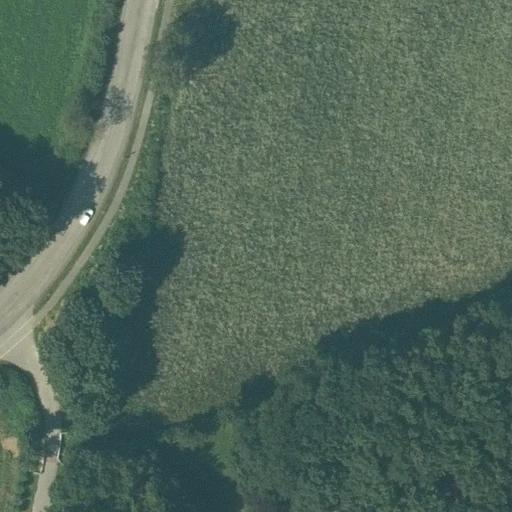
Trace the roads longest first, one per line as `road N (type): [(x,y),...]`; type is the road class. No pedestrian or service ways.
road 1 (secondary): [(0,309),(52,250),(99,167),(140,0)]
road 2 (track): [(511,444),(328,511)]
